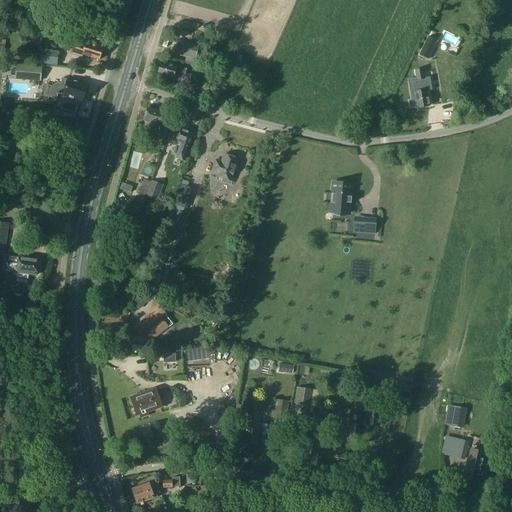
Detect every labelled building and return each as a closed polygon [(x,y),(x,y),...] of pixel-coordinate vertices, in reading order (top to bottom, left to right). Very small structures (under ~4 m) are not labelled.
[(70,38),(62,36),(59,46),(67,48),(70,38)] [(99,60),(103,47),(93,44),(94,42),(86,40),(86,41),(82,40),(80,46),(74,44),(71,53),(82,57),(83,55),(99,60)] [(179,40),(175,54),(196,60),(200,46),(179,40)] [(58,59),(58,53),(40,51),(38,63),(57,65),(58,59)] [(173,78),(174,78),(183,81),(187,69),(177,66),(177,65),(171,63),(170,64),(162,62),(160,67),(158,68),(158,71),(159,73),(158,74),(173,78)] [(14,79),(39,80),(40,69),(15,67),(15,72),(11,72),(11,76),(14,77),(14,79)] [(415,92),(416,99),(409,101),(410,108),(417,107),(417,108),(429,106),(427,90),(425,90),(423,79),(425,79),(423,69),(415,70),(417,80),(413,81),(414,87),(416,87),(417,92),(415,92)] [(63,79),(61,84),(58,83),(52,87),(48,97),(56,100),(58,96),(60,95),(63,96),(82,102),(87,85),(68,80),(68,81),(63,79)] [(142,121),(147,123),(145,129),(143,129),(140,138),(151,141),(154,134),(164,137),(170,115),(163,113),(164,111),(157,109),(157,111),(146,108),(142,121)] [(181,143),(176,156),(176,157),(182,160),(193,133),(179,128),(174,140),(181,143)] [(222,162),(216,160),(212,172),(218,174),(218,176),(232,180),(239,159),(224,154),(222,162)] [(152,181),(151,183),(142,180),(137,193),(156,200),(162,185),(152,181)] [(351,184),(333,183),(333,195),(331,195),(330,203),(332,204),(331,213),(348,215),(350,203),(351,203),(351,197),(350,197),(351,184)] [(376,220),(361,219),(360,232),(360,233),(375,234),(376,220)] [(36,275),(38,273),(39,269),(37,268),(38,261),(19,258),(8,257),(6,271),(17,273),(16,278),(27,279),(28,274),(36,275)] [(137,297),(132,303),(139,310),(144,304),(137,297)] [(150,312),(141,319),(141,318),(132,325),(137,331),(142,327),(152,340),(169,327),(172,324),(163,313),(164,312),(158,305),(150,311),(150,312)] [(376,389),(378,380),(370,378),(368,387),(376,389)] [(410,399),(412,387),(385,382),(383,393),(410,399)] [(313,391),(296,388),(294,402),(312,404),(313,391)] [(152,390),(132,397),(138,415),(140,414),(141,418),(149,415),(147,412),(161,407),(156,391),(153,392),(152,390)] [(276,400),(274,419),(287,420),(289,401),(276,400)] [(369,403),(366,424),(379,426),(382,405),(369,403)] [(454,407),(451,426),(463,428),(466,409),(454,407)] [(257,424),(256,430),(244,428),(240,453),(257,455),(259,441),(270,442),(273,426),(257,424)] [(210,435),(196,434),(194,452),(209,453),(210,435)] [(464,458),(468,442),(461,440),(458,457),(464,458)] [(314,443),(310,461),(343,468),(347,450),(314,443)] [(484,453),(472,450),(469,463),(467,462),(465,469),(467,469),(465,478),(470,480),(471,481),(474,482),(475,481),(477,481),(479,470),(485,472),(490,454),(484,452),(484,453)] [(172,480),(173,487),(180,486),(179,477),(172,477),(172,480)] [(149,484),(132,489),(137,503),(140,502),(141,505),(146,503),(146,501),(154,498),(158,496),(153,484),(149,485),(149,484)]
